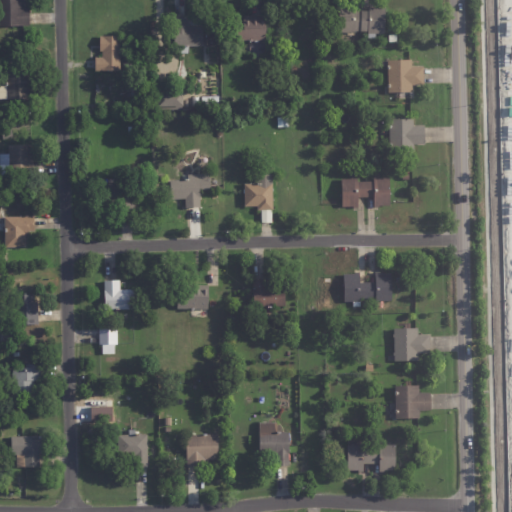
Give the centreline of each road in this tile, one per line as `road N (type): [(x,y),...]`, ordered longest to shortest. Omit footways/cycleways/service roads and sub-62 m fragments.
road 1 (tertiary): [(459,0),(468,511)]
road 2 (residential): [(62,0),(72,500)]
road 3 (residential): [(0,501),(218,502),(320,491),(468,500)]
road 4 (residential): [(67,238),(465,233)]
